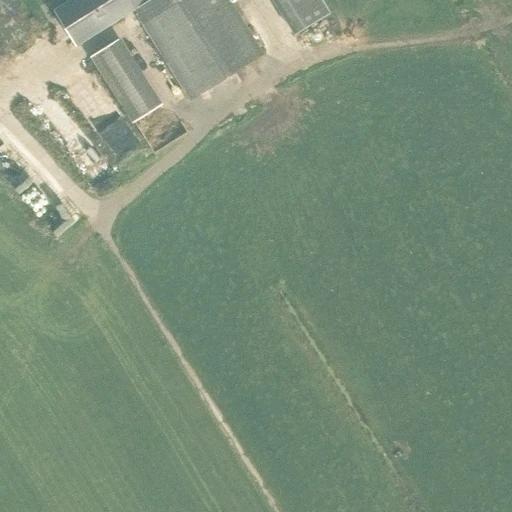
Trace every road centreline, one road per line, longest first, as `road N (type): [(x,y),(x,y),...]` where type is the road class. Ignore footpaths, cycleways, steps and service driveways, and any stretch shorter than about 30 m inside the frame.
road 1 (track): [(0,110),(77,197),(102,213),(101,230),(279,511)]
road 2 (track): [(464,32),(287,57),(102,213)]
